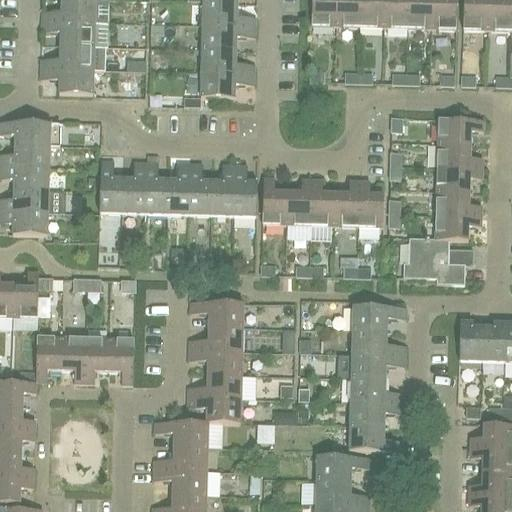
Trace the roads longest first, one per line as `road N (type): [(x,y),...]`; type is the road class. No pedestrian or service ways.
road 1 (residential): [(266,148),(266,164),(355,164),(357,100),(482,102),(501,125)]
road 2 (residential): [(449,511),(452,434),(418,392),(420,313),(431,303),(496,306)]
road 3 (residential): [(266,148),(152,147),(122,116),(25,112)]
road 4 (residential): [(57,511),(57,503),(41,502),(43,393),(123,395)]
road 5 (residential): [(496,306),(501,125)]
road 6 (residential): [(266,148),(269,0)]
road 7 (residential): [(123,395),(176,397),(178,303)]
